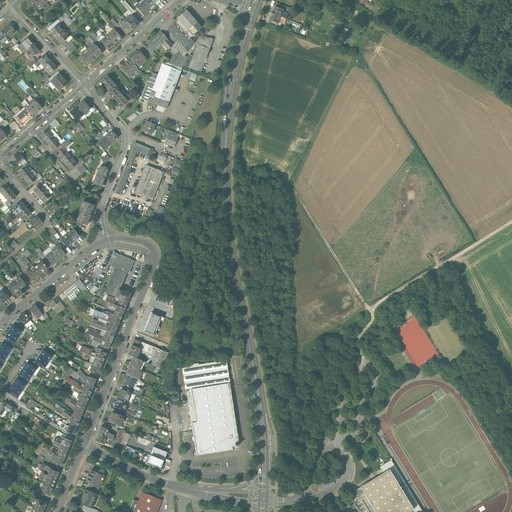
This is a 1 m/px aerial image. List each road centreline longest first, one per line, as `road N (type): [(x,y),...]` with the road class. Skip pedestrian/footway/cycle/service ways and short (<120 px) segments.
road 1 (primary): [(264,447),(225,190),(228,107),(251,11)]
road 2 (track): [(363,360),(358,340),(371,310),(290,185),(244,166),(247,97),(264,20)]
road 3 (residential): [(81,443),(154,263),(143,244),(108,243)]
road 4 (track): [(290,185),(372,21)]
road 5 (track): [(511,222),(367,308)]
road 6 (unclassified): [(290,501),(344,480),(344,457),(319,450),(300,494)]
road 7 (residential): [(0,162),(49,221),(0,266)]
road 8 (residential): [(108,243),(0,327)]
road 9 (residential): [(85,85),(183,0)]
road 10 (residential): [(85,85),(126,135),(107,197)]
